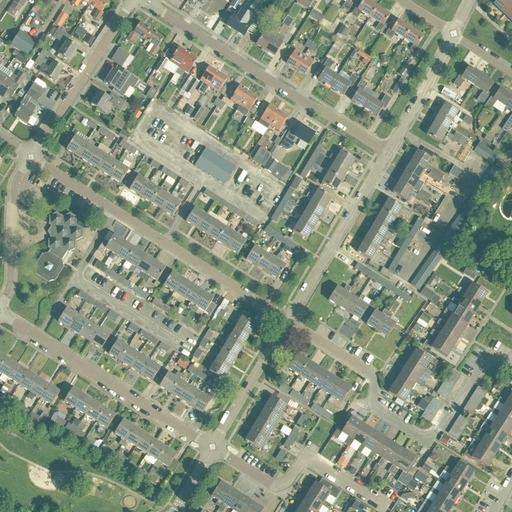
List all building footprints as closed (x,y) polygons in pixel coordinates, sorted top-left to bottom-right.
[(23,8),(27,0),(15,0),(14,3),(23,8)] [(90,6),(93,0),(73,0),(71,5),(76,9),(81,1),(90,6)] [(101,0),(93,0),(90,6),(98,11),(93,19),(98,22),(103,14),(102,13),(108,4),(101,0)] [(307,10),(313,1),(310,0),(298,0),(296,3),(307,10)] [(341,0),(346,3),(342,8),(348,12),(352,5),(350,4),(352,0),(341,0)] [(370,18),(377,8),(364,0),(363,0),(358,8),(356,7),(351,14),(357,18),(361,13),(370,18)] [(511,0),(509,2),(507,0),(500,0),(495,6),(506,16),(511,9),(511,0)] [(282,3),(280,6),(291,14),(293,11),(282,3)] [(243,18),(251,6),(248,4),(244,11),(242,10),(239,16),(234,13),(225,27),(234,32),(243,18)] [(35,6),(31,12),(35,15),(39,9),(35,6)] [(243,18),(234,32),(243,38),(252,24),(248,22),(251,17),(249,16),(254,8),(251,6),(243,18)] [(370,18),(379,24),(376,30),(381,33),(386,26),(384,25),(389,16),(377,8),(370,18)] [(317,23),(321,16),(312,11),(308,18),(317,23)] [(53,24),(60,28),(67,16),(61,12),(53,24)] [(294,12),(291,19),(301,24),(305,16),(294,12)] [(43,16),(37,29),(44,33),(51,20),(43,16)] [(329,25),(334,27),(338,19),(333,17),(329,25)] [(27,18),(23,26),(26,28),(31,21),(27,18)] [(269,20),(265,25),(271,29),(274,24),(269,20)] [(394,34),(404,40),(410,30),(398,21),(392,30),(390,29),(385,36),(391,39),(394,34)] [(274,38),(281,25),(277,23),(273,31),(272,30),(269,35),(265,32),(256,46),(265,51),(274,38)] [(137,36),(145,42),(151,32),(139,25),(133,34),(132,33),(127,40),(132,43),(137,36)] [(274,38),(265,51),(274,57),(283,43),(282,43),(285,39),(283,37),(288,29),(281,25),(274,38)] [(343,26),(337,35),(342,38),(348,29),(343,26)] [(53,27),(48,34),(54,37),(53,38),(56,40),(64,45),(58,55),(68,62),(76,49),(67,43),(70,38),(61,32),(53,27)] [(410,30),(404,40),(413,46),(409,51),(415,55),(420,48),(418,47),(423,38),(410,30)] [(28,56),(36,43),(20,32),(11,46),(28,56)] [(151,32),(145,42),(151,45),(153,47),(149,54),(154,58),(159,50),(158,49),(163,40),(151,32)] [(88,36),(83,43),(89,47),(94,39),(88,36)] [(49,49),(54,41),(49,39),(45,46),(49,49)] [(338,40),(335,45),(340,48),(343,43),(338,40)] [(320,42),(317,47),(322,51),(326,46),(320,42)] [(112,61),(122,68),(121,69),(125,71),(134,58),(120,49),(112,61)] [(179,69),(188,55),(178,49),(169,63),(179,69)] [(369,63),(372,59),(356,49),(354,53),(369,63)] [(55,83),(63,70),(53,64),(57,59),(43,50),(35,64),(41,68),(39,72),(55,83)] [(296,71),(305,57),(295,51),(286,65),(296,71)] [(346,52),(342,56),(352,65),(356,61),(346,52)] [(24,66),(27,61),(18,55),(15,60),(24,66)] [(188,55),(179,69),(175,75),(181,79),(185,73),(188,75),(197,61),(188,55)] [(305,57),(296,71),(306,77),(315,63),(305,57)] [(163,58),(154,72),(159,75),(167,61),(163,58)] [(330,88),(337,77),(328,71),(333,63),(328,60),(322,70),(324,71),(318,80),(330,88)] [(405,79),(412,67),(407,64),(399,75),(405,79)] [(209,88),(218,74),(209,68),(200,82),(203,84),(198,92),(204,96),(209,88)] [(474,87),(481,76),(468,68),(462,76),(460,75),(453,85),(459,89),(462,85),(461,85),(465,80),(474,87)] [(122,77),(113,71),(104,84),(119,93),(124,85),(129,88),(132,84),(138,88),(141,83),(125,73),(122,77)] [(3,75),(0,79),(0,97),(2,99),(6,94),(11,98),(26,77),(20,73),(17,78),(12,75),(9,80),(3,75)] [(218,74),(209,88),(218,94),(227,80),(218,74)] [(185,93),(194,78),(188,75),(179,90),(185,93)] [(337,77),(330,88),(343,96),(349,87),(351,88),(357,78),(352,75),(346,83),(337,77)] [(481,76),(474,87),(483,93),(479,98),(477,101),(483,105),(490,95),(488,93),(494,85),(481,76)] [(194,78),(185,93),(191,97),(200,82),(194,78)] [(400,97),(407,84),(400,80),(392,93),(400,97)] [(364,109),(371,99),(362,93),(367,84),(361,81),(355,91),(357,93),(352,101),(364,109)] [(34,85),(31,90),(41,97),(44,92),(34,85)] [(239,107),(248,93),(239,87),(230,101),(239,107)] [(151,89),(146,97),(151,101),(156,92),(151,89)] [(460,106),(462,103),(457,100),(458,97),(445,89),(441,95),(460,106)] [(505,108),(511,98),(511,97),(500,89),(494,98),(492,96),(485,107),(491,111),(493,107),(496,102),(505,108)] [(26,96),(36,103),(41,97),(31,90),(26,96)] [(108,98),(99,92),(90,105),(101,112),(107,102),(120,110),(125,103),(111,94),(108,98)] [(248,93),(239,107),(236,112),(245,118),(248,113),(257,99),(248,93)] [(371,99),(364,109),(377,118),(383,109),(385,110),(391,100),(385,96),(380,104),(371,99)] [(511,98),(505,108),(511,112),(511,115),(502,130),(507,133),(511,125),(511,98)] [(34,115),(32,114),(37,108),(24,99),(19,107),(20,108),(14,117),(27,125),(34,115)] [(220,102),(217,108),(222,111),(225,105),(220,102)] [(438,115),(452,122),(456,116),(458,118),(460,113),(445,104),(438,115)] [(190,107),(185,114),(189,117),(194,109),(190,107)] [(199,107),(191,119),(199,124),(206,112),(199,107)] [(269,126),(278,112),(269,107),(258,125),(267,130),(269,126)] [(136,112),(132,118),(137,121),(141,115),(136,112)] [(278,112),(269,126),(279,132),(287,118),(278,112)] [(448,129),(452,122),(438,115),(432,125),(448,134),(450,131),(448,129)] [(469,126),(472,120),(464,115),(461,121),(469,126)] [(126,125),(115,118),(111,124),(122,131),(126,125)] [(84,119),(80,124),(86,127),(89,122),(84,119)] [(94,131),(98,126),(90,121),(87,126),(94,131)] [(229,121),(226,126),(235,130),(237,126),(229,121)] [(251,121),(247,127),(252,130),(256,125),(251,121)] [(2,122),(0,125),(0,126),(9,132),(12,127),(2,122)] [(443,137),(451,142),(453,137),(448,134),(432,125),(426,136),(440,143),(443,137)] [(297,140),(298,140),(307,146),(314,135),(301,127),(296,134),(290,131),(280,147),(286,151),(291,150),(297,140)] [(105,138),(108,133),(101,128),(98,133),(105,138)] [(127,142),(130,137),(122,132),(118,137),(127,142)] [(108,133),(105,138),(112,142),(115,137),(108,133)] [(451,142),(456,145),(460,137),(455,134),(453,137),(451,142)] [(67,151),(77,158),(86,144),(85,144),(75,137),(67,151)] [(460,137),(456,145),(462,148),(466,140),(460,137)] [(278,147),(282,141),(277,138),(273,144),(278,147)] [(126,151),(129,146),(122,142),(119,146),(126,151)] [(88,164),(96,151),(86,144),(77,158),(88,164)] [(478,156),(484,147),(480,144),(474,152),(478,156)] [(169,145),(163,154),(168,157),(174,148),(169,145)] [(315,152),(320,155),(324,148),(319,145),(315,152)] [(134,156),(137,151),(129,146),(126,151),(134,156)] [(484,147),(478,156),(483,159),(489,150),(484,147)] [(224,186),(235,168),(205,150),(194,167),(224,186)] [(426,154),(435,163),(439,158),(430,150),(426,154)] [(487,162),(493,153),(489,150),(483,159),(487,162)] [(99,171),(107,158),(96,151),(88,164),(99,171)] [(411,162),(425,170),(430,173),(428,177),(433,181),(438,173),(427,166),(431,160),(422,154),(417,151),(411,162)] [(314,165),(320,155),(315,152),(309,162),(314,165)] [(334,163),(348,172),(354,161),(341,152),(334,163)] [(493,153),(487,162),(492,165),(498,156),(493,153)] [(99,171),(109,178),(118,164),(107,158),(99,171)] [(118,164),(109,178),(120,185),(129,171),(121,166),(124,161),(121,159),(118,164)] [(264,170),(267,173),(270,174),(277,163),(271,159),(264,170)] [(158,171),(161,166),(153,161),(150,166),(158,171)] [(305,180),(314,165),(309,162),(300,177),(305,180)] [(411,162),(404,172),(418,181),(425,170),(411,162)] [(506,174),(510,169),(499,162),(496,167),(506,174)] [(342,182),(348,172),(334,163),(328,174),(342,182)] [(489,172),(498,178),(502,174),(493,167),(489,172)] [(168,178),(171,173),(164,168),(161,174),(168,178)] [(291,173),(285,169),(278,180),(284,184),(291,173)] [(404,172),(398,183),(412,191),(418,194),(416,198),(421,202),(426,194),(420,190),(424,184),(418,181),(404,172)] [(495,183),(498,178),(489,172),(486,177),(495,183)] [(171,173),(168,178),(175,183),(179,178),(171,173)] [(443,176),(438,173),(433,181),(438,184),(443,176)] [(335,193),(342,182),(328,174),(322,184),(335,193)] [(140,198),(149,184),(138,177),(130,191),(140,198)] [(483,181),(492,188),(495,183),(486,177),(483,181)] [(290,188),(294,191),(298,193),(304,182),(296,178),(290,188)] [(186,189),(189,184),(182,179),(178,185),(186,189)] [(489,192),(492,188),(483,181),(480,186),(489,192)] [(418,194),(412,191),(398,183),(392,194),(406,202),(410,195),(416,198),(418,194)] [(151,204),(160,191),(149,184),(140,198),(151,204)] [(288,201),(294,191),(290,188),(284,199),(288,201)] [(475,192),(484,199),(488,194),(479,188),(475,192)] [(162,211),(171,197),(160,191),(151,204),(162,211)] [(214,202),(217,197),(207,191),(203,196),(214,202)] [(311,202),(325,210),(331,200),(317,192),(311,202)] [(481,203),(484,199),(475,192),(472,197),(481,203)] [(171,197),(162,211),(173,218),(181,204),(176,201),(179,196),(174,193),(171,197)] [(426,194),(421,202),(427,205),(429,201),(432,197),(426,194)] [(224,209),(227,204),(217,197),(214,202),(224,209)] [(469,201),(478,208),(481,203),(472,197),(469,201)] [(282,212),(288,201),(284,199),(277,210),(282,212)] [(381,211),(396,220),(396,219),(400,222),(403,218),(398,215),(402,209),(388,201),(381,211)] [(475,212),(478,208),(469,201),(466,206),(475,212)] [(319,221),(325,210),(311,202),(305,212),(319,221)] [(234,215),(238,210),(227,204),(224,209),(234,215)] [(462,211),(472,217),(475,212),(466,206),(462,211)] [(196,229),(205,216),(195,209),(186,223),(196,229)] [(245,222),(248,217),(238,210),(234,215),(245,222)] [(275,223),(282,212),(277,210),(271,220),(275,223)] [(389,230),(396,220),(381,211),(375,222),(389,230)] [(468,222),(472,217),(462,211),(459,215),(468,222)] [(313,231),(319,221),(305,212),(299,223),(313,231)] [(45,233),(49,240),(48,249),(50,250),(48,255),(44,255),(43,255),(33,269),(35,275),(49,284),(55,282),(64,268),(63,263),(62,262),(68,253),(75,250),(76,242),(83,238),(83,230),(76,226),(77,219),(70,214),(63,218),(56,214),(50,217),(49,225),(45,233)] [(456,220),(465,226),(468,222),(459,215),(456,220)] [(207,236),(215,222),(205,216),(196,229),(207,236)] [(248,217),(245,222),(255,228),(258,223),(248,217)] [(413,229),(418,232),(424,222),(419,219),(413,229)] [(462,231),(465,226),(456,220),(453,224),(462,231)] [(217,242),(226,229),(215,222),(207,236),(217,242)] [(383,241),(389,230),(375,222),(369,232),(383,241)] [(307,242),(313,231),(299,223),(293,233),(307,242)] [(449,230),(458,237),(461,232),(452,226),(449,230)] [(274,239),(278,234),(267,228),(264,233),(274,239)] [(227,249),(236,235),(226,229),(217,242),(227,249)] [(412,243),(418,232),(413,229),(407,240),(412,243)] [(455,241),(458,237),(449,230),(446,235),(455,241)] [(380,246),(383,241),(369,232),(363,243),(377,251),(381,253),(384,249),(380,246)] [(285,246),(288,241),(278,234),(274,239),(285,246)] [(236,235),(227,249),(237,256),(246,242),(236,235)] [(452,246),(455,241),(446,235),(442,239),(452,246)] [(116,256),(124,243),(114,236),(108,244),(104,241),(97,252),(102,255),(105,250),(112,254),(108,259),(112,261),(116,256)] [(448,250),(452,246),(442,239),(439,244),(448,250)] [(406,254),(412,243),(407,240),(400,251),(406,254)] [(288,241),(285,246),(296,253),(299,248),(288,241)] [(126,263),(134,249),(124,243),(116,256),(126,263)] [(371,262),(377,251),(363,243),(356,253),(371,262)] [(436,249),(445,255),(448,250),(439,244),(436,249)] [(256,268),(265,254),(268,249),(263,246),(260,251),(255,247),(246,261),(256,268)] [(136,269),(145,256),(134,249),(126,263),(136,269)] [(442,260),(445,255),(436,249),(433,254),(442,260)] [(399,264),(406,254),(400,251),(394,261),(399,264)] [(267,274),(276,261),(265,254),(256,268),(267,274)] [(439,264),(442,260),(433,254),(429,258),(439,264)] [(276,261),(267,274),(277,281),(286,267),(280,263),(283,258),(279,255),(276,261)] [(146,276),(155,262),(145,256),(136,269),(141,272),(137,277),(143,281),(146,276)] [(435,269),(436,268),(439,264),(429,258),(426,262),(435,269)] [(94,268),(104,274),(107,269),(109,267),(99,260),(94,268)] [(393,275),(399,264),(394,261),(388,272),(393,275)] [(146,276),(143,281),(147,283),(150,278),(157,282),(165,269),(155,262),(146,276)] [(432,273),(435,269),(426,262),(423,267),(432,273)] [(360,273),(363,269),(356,264),(353,269),(360,273)] [(429,278),(432,273),(423,267),(420,272),(429,278)] [(114,281),(117,276),(107,269),(104,274),(114,281)] [(371,280),(374,275),(363,269),(360,273),(371,280)] [(426,282),(429,278),(420,272),(417,276),(426,282)] [(171,298),(183,280),(173,274),(164,287),(174,293),(171,298)] [(385,289),(388,284),(374,275),(371,280),(385,289)] [(124,287),(127,282),(117,276),(114,281),(124,287)] [(423,287),(426,282),(417,276),(414,281),(423,287)] [(433,287),(438,279),(433,276),(428,283),(433,287)] [(184,300),(193,287),(183,280),(171,298),(181,305),(184,300)] [(420,292),(423,287),(414,281),(410,285),(420,292)] [(135,294),(138,289),(127,282),(124,287),(135,294)] [(399,298),(402,293),(388,284),(385,289),(399,298)] [(465,295),(480,305),(487,294),(472,284),(466,293),(460,289),(457,293),(463,297),(465,295)] [(338,308),(351,289),(346,286),(343,291),(337,287),(328,301),(338,308)] [(192,311),(203,293),(193,287),(184,300),(190,304),(187,309),(192,311)] [(430,297),(434,292),(427,287),(424,293),(430,297)] [(138,289),(135,294),(145,300),(148,295),(138,289)] [(349,314),(357,301),(347,294),(351,289),(338,308),(349,314)] [(86,303),(89,298),(80,292),(77,297),(86,303)] [(203,293),(192,311),(196,314),(199,309),(205,313),(204,315),(209,318),(216,307),(211,304),(214,300),(203,293)] [(402,293),(399,298),(410,305),(413,300),(402,293)] [(474,316),(480,305),(465,295),(463,297),(459,303),(453,299),(450,304),(457,308),(458,306),(474,316)] [(361,296),(357,301),(349,314),(359,321),(368,307),(361,303),(364,298),(361,296)] [(97,309),(100,305),(89,298),(86,303),(97,309)] [(161,311),(165,306),(155,300),(152,305),(161,311)] [(173,318),(176,314),(181,306),(177,304),(172,311),(165,306),(161,311),(173,318)] [(100,305),(97,309),(105,315),(108,310),(100,305)] [(416,317),(421,311),(414,305),(409,311),(416,317)] [(467,326),(474,316),(458,306),(457,308),(453,314),(446,310),(444,314),(450,318),(451,317),(467,326)] [(214,316),(215,316),(221,320),(226,313),(218,308),(214,316)] [(69,330),(77,316),(67,309),(58,323),(69,330)] [(376,332),(388,313),(384,310),(380,316),(374,312),(366,325),(376,332)] [(79,336),(88,323),(81,319),(84,314),(81,311),(77,316),(69,330),(79,336)] [(116,322),(119,317),(110,311),(107,316),(116,322)] [(388,313),(376,332),(387,339),(396,325),(389,321),(393,316),(388,313)] [(182,325),(185,320),(176,314),(173,318),(182,325)] [(427,326),(432,320),(423,314),(419,320),(427,326)] [(216,328),(221,320),(215,316),(210,324),(216,328)] [(460,337),(467,326),(451,317),(450,318),(446,324),(440,320),(437,325),(444,329),(445,327),(460,337)] [(235,329),(249,337),(256,326),(242,318),(235,329)] [(185,320),(182,325),(194,332),(197,327),(185,320)] [(90,343),(98,330),(100,328),(95,325),(94,327),(88,323),(79,336),(90,343)] [(137,335),(140,330),(131,324),(128,329),(137,335)] [(453,348),(460,337),(445,327),(444,329),(440,335),(433,331),(430,335),(437,339),(438,338),(453,348)] [(243,348),(249,337),(235,329),(229,340),(243,348)] [(98,330),(90,343),(100,350),(109,336),(98,330)] [(147,342),(150,337),(142,331),(139,336),(147,342)] [(204,339),(209,342),(213,335),(208,332),(204,339)] [(150,337),(147,342),(156,347),(159,342),(150,337)] [(446,359),(453,348),(438,338),(437,339),(433,346),(426,342),(424,346),(431,351),(432,349),(446,359)] [(204,349),(209,342),(204,339),(199,347),(204,349)] [(236,359),(243,348),(229,340),(222,351),(236,359)] [(119,361),(127,348),(117,341),(108,355),(119,361)] [(167,354),(170,349),(161,344),(158,348),(167,354)] [(130,368),(138,355),(127,348),(119,361),(130,368)] [(198,361),(202,353),(197,351),(193,358),(198,361)] [(230,370),(236,359),(222,351),(216,362),(230,370)] [(424,371),(425,369),(429,363),(436,367),(438,363),(431,358),(430,360),(415,351),(409,361),(424,371)] [(140,375),(149,362),(138,355),(130,368),(140,375)] [(299,377),(308,362),(298,355),(288,370),(299,377)] [(0,374),(8,379),(16,366),(6,359),(0,367),(0,374)] [(186,371),(189,366),(180,360),(177,365),(186,371)] [(432,373),(425,369),(424,371),(409,361),(402,372),(418,382),(418,380),(422,374),(429,378),(432,373)] [(149,362),(140,375),(151,382),(160,369),(149,362)] [(223,381),(230,370),(216,362),(209,372),(223,381)] [(310,383),(319,369),(308,362),(299,377),(297,380),(301,383),(303,379),(310,383)] [(18,386),(27,372),(16,366),(8,379),(18,386)] [(196,377),(199,372),(190,367),(188,371),(196,377)] [(320,390),(330,375),(319,369),(310,383),(320,390)] [(461,377),(451,371),(436,394),(446,400),(461,377)] [(29,393),(38,379),(27,372),(18,386),(29,393)] [(170,394),(178,380),(181,375),(177,372),(174,378),(167,374),(159,387),(170,394)] [(199,372),(196,377),(205,383),(208,378),(199,372)] [(425,384),(418,380),(418,382),(402,372),(395,383),(411,392),(412,391),(416,384),(422,389),(425,384)] [(331,397),(341,382),(330,375),(320,390),(331,397)] [(40,400),(49,386),(38,379),(29,393),(40,400)] [(216,390),(219,385),(210,379),(207,384),(216,390)] [(181,401),(189,387),(178,380),(170,394),(181,401)] [(442,385),(443,384),(439,381),(435,387),(439,390),(439,389),(442,385)] [(341,382),(331,397),(342,404),(351,389),(341,382)] [(418,395),(412,391),(411,392),(395,383),(388,394),(403,404),(409,395),(415,399),(418,395)] [(281,384),(278,390),(287,395),(290,390),(281,384)] [(49,386),(40,400),(51,407),(59,393),(49,386)] [(191,407),(200,394),(189,387),(181,401),(191,407)] [(487,393),(478,387),(463,411),(472,417),(487,393)] [(187,420),(190,415),(148,388),(143,396),(154,403),(150,408),(175,425),(181,416),(187,420)] [(74,409),(83,396),(72,389),(63,403),(74,409)] [(511,389),(510,393),(511,394),(507,403),(500,399),(497,403),(504,407),(505,405),(511,409),(511,389)] [(297,402),(300,397),(291,391),(288,396),(297,402)] [(0,393),(0,399),(5,403),(8,398),(0,393)] [(200,394),(191,407),(202,414),(211,401),(200,394)] [(85,416),(93,403),(83,396),(74,409),(85,416)] [(300,397),(297,402),(306,407),(309,402),(300,397)] [(265,409),(280,418),(286,407),(271,398),(265,409)] [(443,404),(434,399),(422,417),(431,423),(443,404)] [(18,411),(21,406),(12,401),(9,406),(18,411)] [(416,401),(402,420),(412,426),(425,407),(416,401)] [(96,423),(104,409),(93,403),(85,416),(96,423)] [(480,404),(476,411),(483,415),(486,409),(484,407),(480,404)] [(319,416),(322,411),(313,405),(309,410),(319,416)] [(511,424),(511,409),(505,405),(504,407),(500,413),(493,409),(491,414),(497,418),(498,416),(511,424)] [(21,406),(18,411),(26,416),(29,412),(21,406)] [(104,409),(96,423),(106,430),(115,416),(104,409)] [(273,429),(280,418),(265,409),(258,420),(273,429)] [(319,416),(327,421),(330,416),(322,411),(319,416)] [(35,427),(41,430),(49,416),(43,413),(40,418),(31,413),(28,418),(37,423),(35,427)] [(470,421),(460,415),(448,434),(458,440),(470,421)] [(302,427),(307,419),(302,416),(297,424),(302,427)] [(507,437),(511,429),(511,424),(498,416),(497,418),(493,424),(486,420),(484,424),(490,428),(491,427),(507,437)] [(264,447),(271,452),(289,421),(284,417),(276,430),(275,429),(264,447)] [(63,428),(66,423),(57,418),(54,422),(63,428)] [(352,440),(362,425),(351,418),(348,424),(346,427),(345,428),(340,425),(337,430),(336,430),(335,433),(332,437),(337,440),(341,434),(342,434),(345,436),(348,438),(346,440),(343,444),(341,443),(337,448),(343,452),(347,447),(348,447),(349,448),(354,442),(354,441),(352,440)] [(267,440),(273,429),(258,420),(252,431),(267,440)] [(121,446),(133,428),(122,421),(114,434),(122,440),(119,444),(121,446)] [(74,434),(76,430),(68,424),(65,429),(74,434)] [(501,447),(507,437),(491,427),(490,428),(484,424),(477,435),(484,439),(485,437),(501,447)] [(362,447),(372,431),(362,425),(352,440),(354,441),(354,442),(360,446),(356,453),(360,455),(365,449),(365,448),(362,447)] [(135,448),(144,435),(133,428),(121,446),(125,448),(128,444),(135,448)] [(289,438),(294,441),(299,432),(294,429),(289,438)] [(76,430),(74,434),(82,440),(85,435),(76,430)] [(260,451),(267,440),(252,431),(245,442),(260,451)] [(373,454),(383,438),(372,431),(362,447),(365,448),(365,449),(371,453),(367,459),(371,462),(375,455),(373,454)] [(146,455),(155,441),(144,435),(135,448),(146,455)] [(443,435),(439,442),(446,447),(450,439),(443,435)] [(93,446),(96,442),(87,437),(84,441),(93,446)] [(494,458),(501,447),(485,437),(484,439),(479,445),(473,441),(470,446),(477,450),(478,447),(494,458)] [(289,450),(294,441),(289,438),(284,447),(289,450)] [(384,460),(393,445),(383,438),(373,454),(375,455),(382,459),(378,466),(379,467),(382,469),(386,462),(384,460)] [(67,444),(80,450),(82,444),(70,439),(67,444)] [(157,462),(165,448),(155,441),(146,455),(157,462)] [(395,467),(404,452),(393,445),(384,460),(386,462),(392,466),(388,473),(392,475),(396,468),(395,467)] [(487,469),(494,458),(478,447),(477,450),(473,456),(466,452),(463,456),(471,461),(472,459),(487,469)] [(165,448),(157,462),(153,467),(158,470),(161,465),(167,468),(176,455),(165,448)] [(114,459),(116,455),(108,450),(105,454),(114,459)] [(281,463),(286,454),(281,451),(276,460),(281,463)] [(395,467),(396,468),(403,473),(397,482),(406,488),(413,478),(406,473),(409,468),(411,469),(419,458),(410,452),(408,454),(404,452),(395,467)] [(432,453),(429,458),(435,461),(438,456),(432,453)] [(116,455),(114,459),(122,465),(125,460),(116,455)] [(341,457),(337,464),(344,469),(348,462),(341,457)] [(327,468),(329,463),(322,460),(320,465),(327,468)] [(135,473),(138,468),(129,463),(126,467),(135,473)] [(451,474),(467,484),(474,473),(465,467),(458,463),(453,472),(447,468),(444,472),(450,476),(451,474)] [(429,474),(432,469),(425,465),(421,469),(429,474)] [(138,468),(135,473),(143,478),(146,474),(138,468)] [(423,485),(428,478),(418,472),(414,479),(423,485)] [(461,495),(467,484),(451,474),(450,476),(446,482),(440,478),(437,483),(443,487),(445,485),(461,495)] [(154,485),(156,480),(148,475),(145,480),(154,485)] [(323,505),(324,503),(329,496),(336,501),(342,492),(322,479),(318,486),(315,484),(308,495),(323,505)] [(413,493),(418,485),(412,481),(407,489),(413,493)] [(215,505),(220,508),(232,490),(221,483),(217,490),(212,487),(205,499),(210,503),(213,499),(217,501),(215,505)] [(454,506),(461,495),(445,485),(443,487),(439,493),(433,489),(430,493),(437,497),(438,495),(454,506)] [(223,511),(226,507),(233,511),(242,497),(232,490),(220,508),(219,511),(220,511),(223,511)] [(331,507),(324,503),(323,505),(308,495),(301,505),(311,511),(318,511),(322,507),(329,511),(331,507)] [(439,511),(449,511),(454,506),(438,495),(437,497),(433,504),(426,500),(424,504),(430,508),(431,506),(439,511)] [(233,511),(247,511),(253,504),(242,497),(233,511)] [(339,510),(343,506),(338,500),(333,504),(339,510)] [(355,501),(350,509),(355,511),(360,503),(355,501)]
